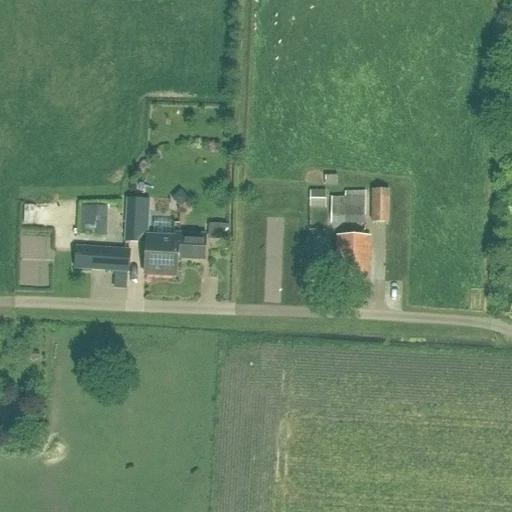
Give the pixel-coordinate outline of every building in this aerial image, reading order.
[(309,191),(309,209),(325,209),(325,191),(309,191)] [(387,224),(387,191),(370,192),(370,225),(387,224)] [(364,227),(365,193),(343,193),(343,198),(329,199),(329,226),(364,227)] [(175,236),(175,239),(146,238),(147,221),(142,221),(143,202),(126,201),(125,244),(145,244),(144,277),(175,278),(176,260),(203,261),(204,237),(175,236)] [(83,235),(109,236),(109,206),(84,206),(83,235)] [(215,232),(215,243),(226,244),(227,233),(215,232)] [(368,281),(369,237),(336,237),(335,281),(368,281)] [(76,248),(75,270),(129,273),(130,251),(76,248)]
